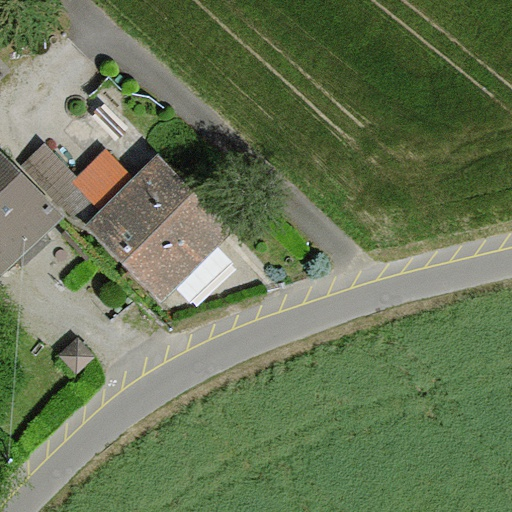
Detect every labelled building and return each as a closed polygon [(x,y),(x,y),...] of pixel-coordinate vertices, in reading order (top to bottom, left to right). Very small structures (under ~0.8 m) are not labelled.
[(73,178),(77,174),(43,139),(16,171),(57,214),(72,229),(97,203),(73,178)] [(97,203),(100,206),(132,175),(105,147),(77,174),(73,178),(97,203)] [(100,206),(86,221),(156,291),(223,224),(153,154),(132,175),(100,206)] [(16,171),(0,155),(0,276),(60,217),(57,214),(16,171)] [(77,337),(60,351),(74,368),(91,355),(77,337)]
